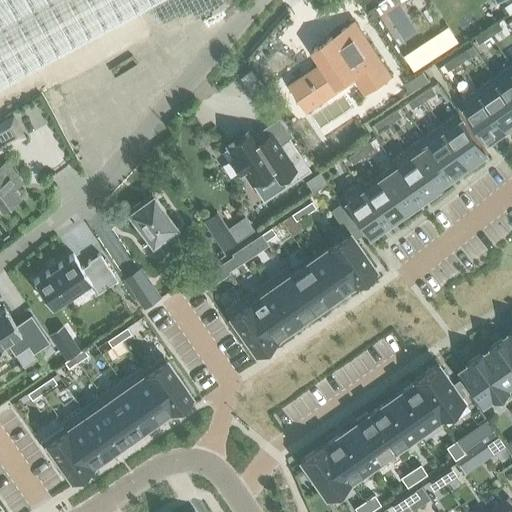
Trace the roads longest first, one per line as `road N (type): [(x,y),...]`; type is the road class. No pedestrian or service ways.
road 1 (unclassified): [(0,260),(106,180),(258,0)]
road 2 (residential): [(411,353),(301,428),(239,500)]
road 3 (residential): [(204,464),(229,385),(171,298)]
road 4 (residential): [(204,464),(164,462),(83,511)]
road 5 (residential): [(405,274),(511,194)]
